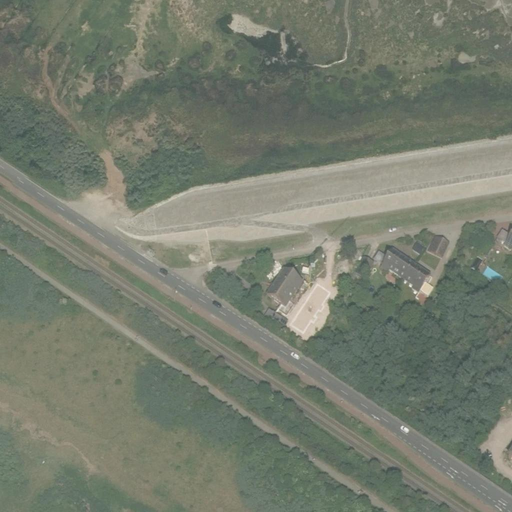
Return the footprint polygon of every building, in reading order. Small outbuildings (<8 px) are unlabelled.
[(436,237),(430,251),(444,257),(450,243),(436,237)] [(420,242),(415,249),(422,254),(428,247),(420,242)] [(388,271),(399,277),(409,260),(400,255),(391,249),(379,268),(387,273),(388,271)] [(360,269),(372,273),(376,261),(365,257),(360,269)] [(418,266),(409,260),(399,277),(420,291),(426,283),(431,274),(418,266)] [(346,263),(341,273),(347,276),(352,266),(346,263)] [(296,275),(287,269),(267,296),(280,306),(277,310),(285,316),(294,305),(289,302),(304,281),(296,275)] [(426,283),(420,291),(416,298),(424,303),(434,288),(426,283)] [(321,314),(314,325),(323,330),(330,320),(321,314)]
